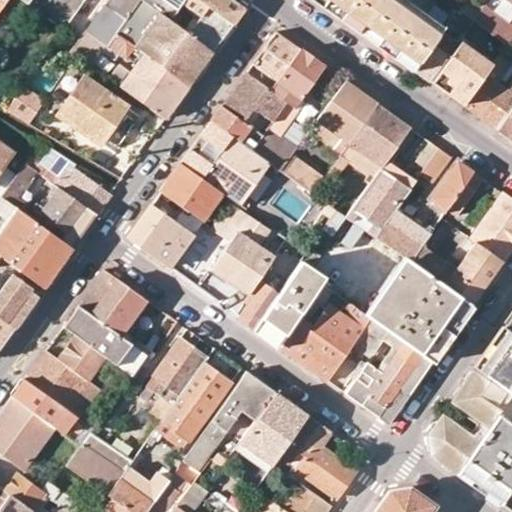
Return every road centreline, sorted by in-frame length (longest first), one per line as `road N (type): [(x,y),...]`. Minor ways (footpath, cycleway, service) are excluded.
road 1 (residential): [(103,237),(397,452)]
road 2 (residential): [(103,237),(274,0)]
road 3 (residential): [(511,171),(274,0)]
road 4 (residential): [(397,452),(511,288)]
road 5 (residential): [(0,380),(103,237)]
